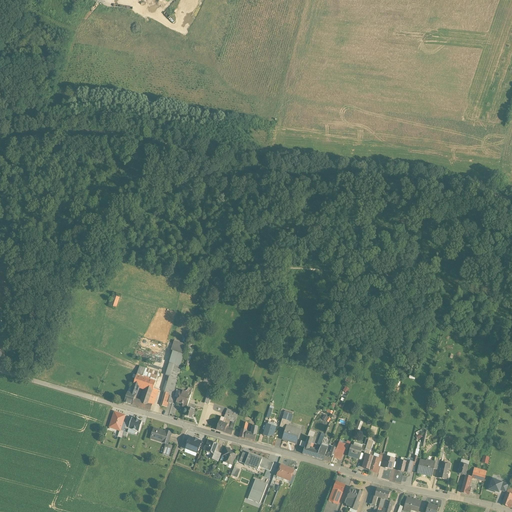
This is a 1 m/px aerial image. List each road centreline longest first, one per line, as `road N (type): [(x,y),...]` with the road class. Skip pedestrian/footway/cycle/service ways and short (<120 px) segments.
road 1 (track): [(0,225),(84,210),(151,215),(212,259),(511,295)]
road 2 (residential): [(0,371),(401,489),(506,511)]
road 3 (unclassified): [(0,138),(129,135),(226,167),(511,198)]
